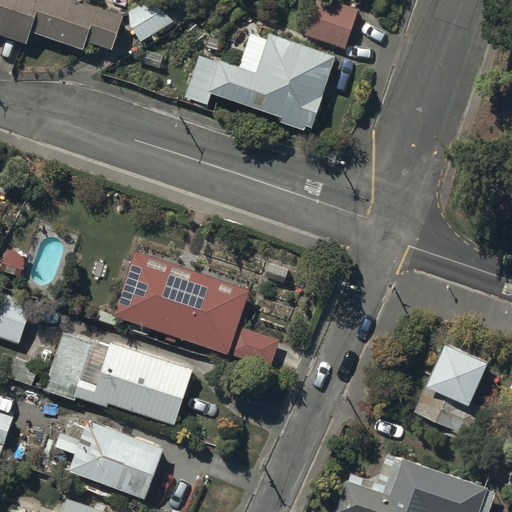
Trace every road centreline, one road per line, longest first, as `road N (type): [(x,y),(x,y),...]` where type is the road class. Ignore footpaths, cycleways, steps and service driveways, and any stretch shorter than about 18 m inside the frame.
road 1 (residential): [(0,103),(94,127),(384,228)]
road 2 (residential): [(269,511),(369,285),(384,228)]
road 3 (residential): [(384,228),(456,0)]
road 4 (residential): [(384,228),(511,280)]
